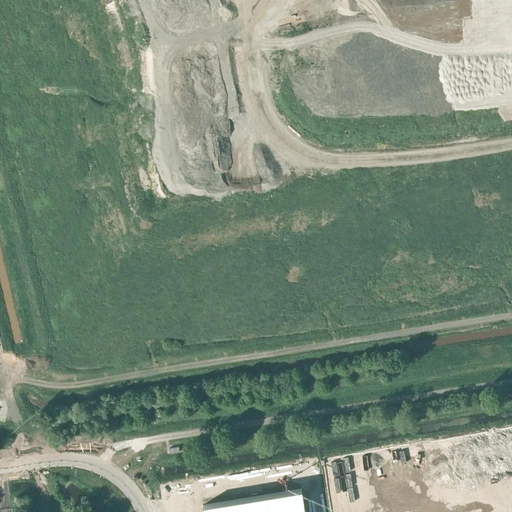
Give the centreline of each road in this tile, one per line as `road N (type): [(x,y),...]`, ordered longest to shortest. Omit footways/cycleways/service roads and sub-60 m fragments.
road 1 (track): [(511,313),(60,386),(0,367)]
road 2 (unclassified): [(0,466),(49,458),(98,466),(129,489),(142,511)]
